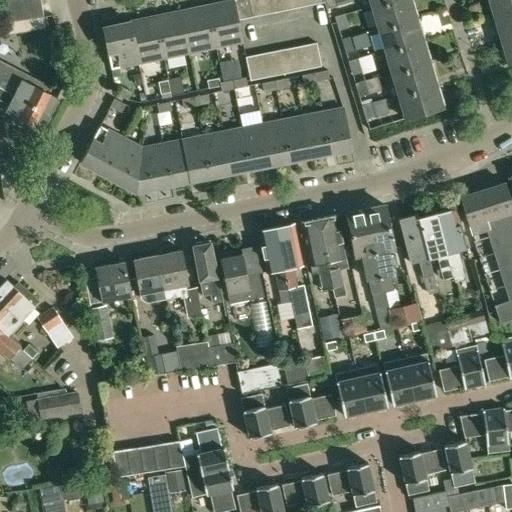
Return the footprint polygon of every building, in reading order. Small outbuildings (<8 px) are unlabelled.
[(4,0),(6,11),(42,5),(40,0),(4,0)] [(250,20),(246,0),(234,0),(232,3),(236,23),(250,20)] [(262,17),(258,0),(246,0),(250,20),(262,17)] [(274,15),(270,0),(258,0),(262,17),(274,15)] [(283,0),(270,0),(274,15),(286,12),(283,0)] [(283,0),(286,12),(298,10),(295,0),(283,0)] [(307,0),(295,0),(298,10),(309,8),(307,0)] [(324,0),(326,4),(327,9),(337,6),(334,0),(324,0)] [(416,16),(411,0),(386,0),(370,5),(377,27),(416,16)] [(511,0),(488,0),(494,19),(511,13),(511,0)] [(232,3),(206,8),(214,49),(241,44),(236,23),(232,3)] [(28,19),(43,16),(42,5),(6,11),(8,22),(28,19)] [(206,8),(180,12),(188,54),(214,49),(206,8)] [(188,54),(180,12),(154,17),(162,59),(188,54)] [(345,13),(335,16),(339,29),(349,26),(345,13)] [(511,13),(494,19),(501,41),(511,38),(511,13)] [(377,27),(384,50),(423,38),(416,16),(377,27)] [(154,17),(127,22),(136,64),(162,59),(154,17)] [(28,19),(8,22),(10,34),(30,30),(28,19)] [(111,68),(136,64),(127,22),(102,27),(111,68)] [(341,39),(345,52),(356,49),(352,35),(341,39)] [(384,50),(391,73),(429,61),(423,38),(384,50)] [(511,38),(501,41),(508,64),(511,62),(511,38)] [(304,44),(309,68),(321,66),(316,42),(304,44)] [(298,70),(309,68),(304,44),(293,46),(298,70)] [(286,73),(298,70),(293,46),(281,49),(286,73)] [(270,51),(275,75),(286,73),(281,49),(270,51)] [(263,77),(275,75),(270,51),(259,53),(263,77)] [(252,80),(263,77),(259,53),(247,56),(252,80)] [(370,54),(348,60),(352,74),(374,67),(370,54)] [(0,88),(49,115),(57,98),(45,92),(48,86),(0,61),(0,88)] [(391,73),(397,95),(436,84),(429,61),(391,73)] [(328,70),(314,72),(316,81),(329,79),(328,70)] [(303,84),(316,81),(314,72),(301,75),(303,84)] [(140,74),(133,75),(135,87),(142,86),(140,74)] [(168,79),(172,94),(183,92),(180,76),(168,79)] [(246,77),(233,80),(234,89),(247,86),(246,77)] [(365,80),(355,83),(358,97),(369,94),(380,90),(376,77),(365,80)] [(220,86),(220,82),(219,78),(207,81),(208,88),(220,86)] [(288,78),(275,80),(276,89),(289,87),(288,78)] [(160,94),(170,92),(168,80),(158,82),(160,94)] [(221,91),(234,89),(233,80),(220,82),(220,86),(221,91)] [(276,89),(275,80),(261,83),(263,92),(276,89)] [(397,95),(404,118),(443,106),(436,84),(397,95)] [(132,92),(120,86),(116,94),(127,100),(132,92)] [(49,115),(0,88),(0,101),(7,105),(4,111),(12,116),(10,121),(26,129),(28,125),(40,131),(49,115)] [(194,96),(196,105),(209,103),(207,94),(194,96)] [(194,96),(181,99),(183,108),(196,105),(194,96)] [(114,98),(110,106),(121,112),(125,104),(114,98)] [(172,110),(170,101),(157,104),(158,113),(172,110)] [(371,102),(361,105),(365,119),(375,116),(371,102)] [(342,110),(322,114),(330,156),(351,152),(342,110)] [(322,114),(302,118),(310,160),(330,156),(322,114)] [(310,160),(302,118),(282,122),(290,164),(310,160)] [(0,120),(0,160),(10,159),(6,134),(5,134),(3,120),(0,120)] [(282,122),(262,126),(270,168),(290,164),(282,122)] [(262,126),(241,130),(249,172),(270,168),(262,126)] [(79,165),(103,177),(122,141),(98,128),(79,165)] [(241,130),(221,134),(229,175),(249,172),(241,130)] [(229,175),(221,134),(201,138),(209,179),(229,175)] [(201,138),(181,142),(189,183),(209,179),(201,138)] [(140,150),(122,141),(103,177),(135,194),(140,150)] [(181,142),(160,146),(168,187),(189,183),(181,142)] [(168,187),(160,146),(140,150),(135,194),(168,187)] [(460,198),(469,226),(485,220),(511,300),(494,305),(499,322),(511,318),(511,205),(505,183),(460,198)] [(385,205),(366,209),(383,291),(393,289),(391,278),(395,277),(389,249),(394,248),(385,205)] [(437,213),(453,277),(455,282),(465,279),(458,250),(466,248),(456,208),(437,213)] [(366,209),(347,213),(356,256),(365,254),(368,271),(366,272),(368,278),(369,278),(372,289),(372,294),(376,308),(387,305),(383,291),(366,209)] [(437,213),(419,218),(429,258),(437,256),(444,280),(453,277),(437,213)] [(437,289),(429,258),(419,218),(418,214),(398,219),(410,263),(419,261),(427,291),(437,289)] [(320,219),(333,288),(335,297),(344,295),(339,270),(348,268),(337,216),(320,219)] [(320,219),(302,223),(312,274),(320,272),(324,290),(333,288),(320,219)] [(276,228),(290,294),(291,301),(296,328),(311,325),(304,287),(298,288),(294,267),(302,265),(294,225),(276,228)] [(276,228),(258,232),(266,272),(275,270),(282,303),(291,301),(290,294),(276,228)] [(212,304),(224,302),(212,243),(203,245),(201,243),(196,244),(195,246),(192,247),(199,281),(202,296),(210,294),(212,304)] [(159,257),(165,291),(166,298),(180,295),(181,298),(187,296),(186,288),(188,287),(182,252),(159,257)] [(243,255),(221,260),(230,304),(265,297),(260,274),(247,276),(243,255)] [(166,298),(165,291),(159,257),(134,261),(141,298),(143,301),(147,303),(166,298)] [(101,303),(131,298),(124,263),(94,268),(101,303)] [(6,282),(0,287),(0,301),(20,321),(37,302),(18,284),(13,288),(6,282)] [(0,301),(0,328),(6,335),(20,321),(0,301)] [(268,301),(250,304),(257,347),(274,344),(268,301)] [(88,308),(95,342),(113,338),(106,304),(88,308)] [(37,319),(46,331),(57,348),(72,337),(53,308),(37,319)] [(419,309),(390,316),(392,327),(422,320),(419,309)] [(482,309),(463,314),(469,337),(488,332),(482,309)] [(202,315),(205,332),(211,331),(207,310),(201,311),(202,315)] [(337,313),(319,316),(323,339),(342,336),(337,313)] [(361,314),(340,319),(343,335),(365,330),(361,314)] [(444,319),(444,320),(451,345),(451,346),(470,340),(469,337),(463,314),(444,319)] [(430,350),(451,345),(444,320),(424,326),(430,350)] [(412,331),(422,329),(421,321),(411,323),(412,331)] [(21,369),(32,358),(23,350),(22,351),(19,349),(5,336),(6,335),(0,328),(0,351),(10,359),(21,369)] [(375,340),(385,337),(383,330),(373,332),(375,340)] [(206,341),(210,365),(235,362),(233,342),(230,343),(229,332),(206,335),(206,341)] [(375,340),(373,332),(363,334),(365,342),(375,340)] [(154,334),(141,337),(145,358),(149,375),(164,373),(160,354),(158,354),(154,334)] [(504,355),(484,359),(488,380),(508,376),(509,378),(511,377),(511,336),(500,339),(500,338),(500,339),(504,355)] [(210,365),(206,341),(176,345),(179,370),(210,365)] [(325,343),(327,351),(337,349),(335,341),(325,343)] [(28,344),(23,350),(32,358),(37,352),(28,344)] [(455,349),(458,365),(438,370),(443,391),(463,386),(464,389),(485,384),(476,344),(476,345),(455,349)] [(414,399),(432,395),(436,394),(426,353),(404,358),(414,399)] [(325,355),(303,359),(307,380),(329,376),(325,355)] [(392,404),(402,402),(414,399),(404,358),(382,363),(392,404)] [(303,359),(283,362),(287,384),(307,380),(303,359)] [(237,372),(239,384),(241,393),(281,385),(276,364),(237,372)] [(378,364),(356,369),(365,410),(387,405),(378,364)] [(343,415),(354,413),(365,410),(356,369),(334,374),(343,415)] [(294,427),(304,424),(316,422),(315,419),(335,415),(330,394),(310,398),(307,382),(285,387),(294,427)] [(77,391),(39,398),(43,419),(81,412),(77,391)] [(249,437),(252,436),(270,432),(270,430),(290,425),(285,404),(265,409),(261,393),(240,398),(249,437)] [(509,450),(507,431),(504,410),(504,408),(482,410),(482,413),(459,416),(464,437),(485,434),(487,453),(509,450)] [(214,420),(204,422),(206,429),(215,427),(214,420)] [(200,452),(182,456),(184,466),(187,477),(228,467),(223,447),(221,447),(217,427),(195,432),(200,452)] [(177,442),(165,443),(169,468),(184,466),(182,456),(179,440),(177,441),(177,442)] [(465,440),(454,443),(444,445),(453,487),(474,482),(465,440)] [(165,443),(152,445),(156,470),(169,468),(165,443)] [(152,445),(139,447),(143,472),(156,470),(152,445)] [(85,446),(76,460),(95,472),(104,458),(85,446)] [(139,447),(126,449),(129,474),(143,472),(139,447)] [(420,450),(408,453),(398,455),(407,495),(428,490),(424,474),(445,469),(440,448),(420,453),(420,450)] [(116,476),(129,474),(126,449),(114,451),(114,450),(112,451),(116,476)] [(367,462),(364,463),(346,467),(346,469),(327,474),(331,495),(351,491),(355,507),(376,502),(367,462)] [(228,467),(187,477),(191,497),(209,493),(213,511),(217,511),(235,508),(230,488),(233,487),(228,467)] [(182,469),(166,472),(170,493),(185,490),(182,469)] [(322,473),(318,473),(301,477),(301,480),(281,484),(286,505),(306,501),(308,511),(330,511),(331,511),(322,473)] [(171,511),(165,474),(147,477),(153,511),(171,511)] [(79,482),(81,489),(93,487),(92,480),(79,482)] [(79,482),(58,484),(62,500),(82,496),(82,493),(81,489),(79,482)] [(283,511),(277,483),(267,485),(256,488),(256,490),(236,495),(240,511),(256,511),(261,511),(283,511)] [(58,484),(37,487),(40,498),(41,504),(44,504),(45,511),(63,511),(62,500),(58,484)] [(511,484),(502,485),(503,493),(511,492),(511,484)] [(503,493),(502,485),(485,488),(488,504),(504,501),(503,493)] [(485,488),(465,493),(468,508),(488,504),(485,488)] [(101,491),(86,494),(89,509),(104,506),(101,491)] [(449,506),(445,491),(431,494),(434,511),(445,511),(445,507),(449,506)] [(511,492),(503,493),(504,501),(511,499),(511,492)] [(465,493),(447,496),(450,511),(451,511),(468,508),(465,493)] [(412,499),(414,511),(434,511),(431,494),(413,498),(412,499)]
